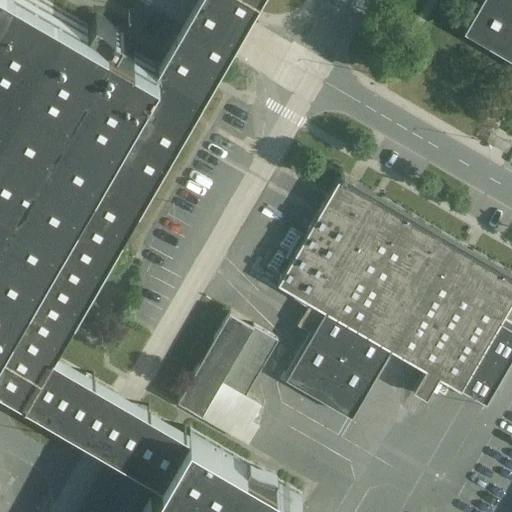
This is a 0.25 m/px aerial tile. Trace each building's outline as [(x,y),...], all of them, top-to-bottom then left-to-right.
[(166,64),(54,0),(0,0),(0,374),(108,438),(180,477),(209,429),(136,389),(64,349),(219,74),(242,36),(196,9),(166,64)] [(201,0),(196,9),(242,36),(253,18),(262,0),(201,0)] [(511,0),(475,0),(461,23),(511,52),(511,0)] [(511,270),(342,169),(279,280),(428,366),(415,386),(429,394),(442,371),(460,383),(511,295),(511,270)] [(280,336),(235,308),(182,398),(208,411),(226,380),(247,392),(280,336)] [(313,511),(323,497),(209,429),(180,477),(159,511),(313,511)]
